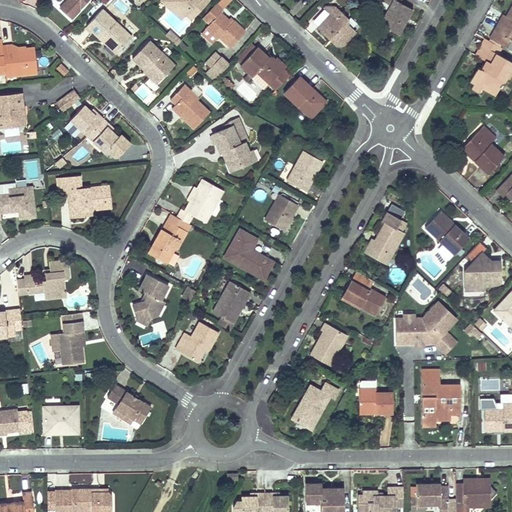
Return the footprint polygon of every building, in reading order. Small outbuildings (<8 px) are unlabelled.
[(66,0),(59,8),(71,19),(88,0),(66,0)] [(168,0),(168,7),(178,7),(185,13),(188,10),(193,16),(208,0),(168,0)] [(392,0),(390,4),(379,24),(399,34),(406,21),(404,20),(406,17),(408,18),(413,9),(400,2),(401,0),(392,0)] [(216,4),(203,17),(209,24),(205,28),(206,29),(217,39),(219,37),(230,47),(245,32),(234,21),(232,23),(228,20),(221,12),(223,10),(216,4)] [(326,6),(317,16),(317,27),(330,13),(329,12),(334,6),(326,6)] [(330,13),(317,27),(330,39),(333,36),(343,45),(355,32),(345,23),(348,20),(334,6),(329,12),(330,13)] [(511,42),(511,6),(501,26),(498,24),(490,38),(506,48),(510,41),(511,42)] [(168,7),(180,18),(185,13),(178,7),(168,7)] [(102,9),(86,25),(101,39),(103,36),(118,51),(132,37),(102,9)] [(185,13),(191,19),(193,16),(188,10),(185,13)] [(506,16),(503,14),(498,24),(501,26),(506,16)] [(201,19),(193,29),(199,33),(206,24),(201,19)] [(206,29),(201,33),(212,44),(217,39),(206,29)] [(178,38),(170,31),(166,35),(174,43),(178,38)] [(101,39),(116,54),(118,51),(103,36),(101,39)] [(330,39),(336,45),(343,45),(333,36),(330,39)] [(505,77),(511,65),(511,62),(498,54),(502,48),(485,38),(476,55),(485,61),(491,64),(486,72),(481,69),(478,67),(470,81),(481,88),(484,83),(498,90),(505,77)] [(146,68),(159,81),(174,65),(149,40),(132,58),(144,69),(146,68)] [(250,42),(235,58),(241,64),(256,47),(250,42)] [(179,46),(184,51),(188,48),(183,43),(179,46)] [(5,73),(6,76),(37,73),(34,47),(26,48),(25,47),(12,48),(11,45),(2,46),(5,73)] [(241,64),(240,65),(252,76),(251,77),(264,89),(269,84),(284,69),(286,66),(276,57),(275,59),(272,61),(269,58),(257,47),(256,47),(241,64)] [(215,52),(205,63),(210,67),(220,57),(215,52)] [(210,67),(205,73),(214,81),(229,64),(221,56),(220,57),(210,67)] [(485,61),(481,69),(486,72),(491,64),(485,61)] [(61,64),(56,69),(64,76),(68,71),(61,64)] [(144,69),(143,71),(157,83),(159,81),(146,68),(144,69)] [(290,75),(284,69),(269,84),(276,90),(290,75)] [(251,77),(248,74),(243,79),(246,82),(251,77)] [(226,80),(222,75),(217,80),(222,84),(226,80)] [(299,76),(284,93),(304,112),(306,109),(313,115),(326,102),(316,92),(315,93),(312,91),(314,90),(299,76)] [(226,80),(222,84),(228,91),(234,85),(228,79),(226,80)] [(478,93),(481,88),(474,83),(471,89),(478,93)] [(481,88),(495,95),(498,90),(484,83),(481,88)] [(184,85),(170,99),(176,104),(172,108),(179,114),(180,113),(182,115),(181,116),(194,128),(209,112),(197,100),(198,99),(184,85)] [(73,91),(57,103),(63,111),(79,98),(73,91)] [(0,95),(0,127),(24,125),(21,93),(3,95),(0,95)] [(84,105),(70,119),(87,136),(103,119),(97,113),(95,115),(90,111),(84,105)] [(304,112),(310,118),(313,115),(306,109),(304,112)] [(248,141),(238,118),(230,121),(223,126),(224,129),(212,134),(212,135),(216,144),(220,152),(226,150),(229,155),(225,159),(230,171),(252,162),(248,152),(249,152),(249,151),(245,142),(248,141)] [(107,127),(109,124),(103,119),(87,136),(104,152),(107,149),(114,156),(118,156),(130,143),(120,134),(118,137),(111,131),(107,127)] [(483,125),(478,131),(490,143),(496,137),(483,125)] [(498,163),(504,156),(477,131),(463,146),(476,159),(474,160),(488,173),(491,170),(498,163)] [(256,160),(252,150),(249,151),(249,152),(248,152),(252,162),(256,160)] [(303,150),(287,180),(306,191),(310,184),(308,182),(314,171),(316,173),(323,161),(303,150)] [(62,157),(55,162),(59,167),(66,162),(62,157)] [(39,178),(35,158),(24,160),(27,180),(39,178)] [(491,170),(494,172),(501,166),(498,163),(491,170)] [(310,184),(316,173),(314,171),(308,182),(310,184)] [(511,174),(496,191),(502,197),(508,191),(511,194),(511,174)] [(67,192),(70,218),(83,216),(82,211),(91,210),(107,208),(105,195),(100,195),(99,186),(81,188),(79,175),(57,178),(58,193),(67,192)] [(223,191),(202,179),(197,188),(193,194),(215,206),(223,191)] [(0,218),(1,219),(1,213),(11,212),(11,209),(17,209),(17,211),(18,219),(35,217),(32,186),(16,188),(15,183),(0,184),(0,218)] [(112,207),(109,185),(99,186),(100,195),(105,195),(107,208),(112,207)] [(280,188),(274,185),(271,190),(277,193),(280,188)] [(215,206),(193,194),(190,201),(184,210),(182,209),(177,217),(183,220),(188,223),(192,215),(206,222),(215,206)] [(279,194),(265,220),(283,230),(288,222),(289,223),(292,218),(290,218),(298,205),(279,194)] [(400,219),(404,211),(391,204),(387,212),(400,219)] [(454,254),(469,238),(454,224),(452,226),(448,222),(450,220),(440,211),(424,227),(443,244),(454,254)] [(367,253),(386,264),(404,233),(402,231),(396,228),(401,219),(400,219),(387,212),(382,221),(385,222),(374,240),(367,253)] [(177,217),(171,214),(167,220),(179,227),(183,220),(177,217)] [(402,231),(407,223),(401,219),(396,228),(402,231)] [(148,252),(166,262),(173,249),(177,248),(191,224),(188,223),(183,220),(179,227),(167,220),(162,229),(161,229),(156,238),(158,239),(155,244),(153,243),(148,252)] [(257,239),(240,229),(224,257),(263,279),(273,262),(258,253),(257,254),(251,251),(252,249),(257,239)] [(367,253),(374,240),(371,239),(364,252),(367,253)] [(483,281),(501,281),(500,261),(491,261),(489,263),(486,260),(488,258),(482,253),(487,248),(479,241),(466,256),(472,262),(469,266),(469,273),(466,274),(466,287),(471,289),(477,289),(480,288),(483,286),(483,281)] [(454,254),(443,244),(437,250),(448,260),(454,254)] [(28,288),(28,293),(44,292),(44,294),(66,292),(64,279),(69,279),(68,265),(60,260),(49,261),(49,269),(50,272),(45,272),(46,280),(36,281),(35,274),(24,275),(24,278),(25,289),(28,288)] [(373,281),(356,271),(342,296),(360,306),(359,307),(360,307),(375,315),(385,296),(370,288),(373,281)] [(147,274),(139,289),(145,292),(148,293),(144,300),(141,302),(133,304),(136,317),(144,314),(150,317),(158,315),(165,301),(161,300),(168,285),(147,274)] [(17,279),(18,295),(28,293),(28,288),(25,289),(24,278),(17,279)] [(230,281),(213,311),(222,316),(218,323),(229,329),(240,311),(237,309),(243,298),(246,300),(250,292),(230,281)] [(188,286),(182,297),(190,302),(196,291),(188,286)] [(446,295),(450,291),(444,286),(441,290),(446,295)] [(511,290),(494,310),(506,321),(511,327),(511,290)] [(342,296),(341,299),(359,309),(360,307),(359,307),(360,306),(342,296)] [(237,309),(240,311),(246,300),(243,298),(237,309)] [(445,331),(456,319),(438,301),(423,318),(414,318),(403,318),(401,318),(401,331),(396,331),(396,343),(414,343),(415,343),(415,337),(423,337),(423,343),(424,343),(434,343),(445,353),(456,341),(445,331)] [(0,336),(15,335),(14,330),(22,329),(20,309),(4,311),(4,313),(0,313),(0,336)] [(188,309),(184,315),(192,320),(195,313),(188,309)] [(62,314),(64,333),(51,334),(53,351),(61,350),(62,364),(83,362),(82,346),(80,331),(83,331),(81,312),(62,314)] [(136,317),(135,319),(146,325),(150,317),(144,314),(136,317)] [(486,325),(479,318),(475,323),(482,330),(486,325)] [(185,333),(175,349),(198,361),(204,350),(206,346),(209,347),(210,348),(218,332),(200,321),(191,336),(185,333)] [(511,337),(511,327),(506,321),(501,327),(511,337)] [(317,342),(310,354),(330,366),(347,335),(325,322),(321,330),(323,331),(326,333),(319,344),(317,342)] [(478,338),(482,334),(471,323),(464,330),(470,336),(472,333),(478,338)] [(319,344),(326,333),(323,331),(317,342),(319,344)] [(423,337),(415,337),(415,343),(414,343),(415,345),(424,345),(424,343),(423,343),(423,337)] [(439,369),(421,369),(422,425),(435,425),(435,419),(435,413),(448,413),(460,413),(460,384),(440,385),(439,369)] [(299,404),(291,418),(311,429),(330,396),(334,399),(339,390),(324,382),(320,390),(310,384),(301,400),(303,401),(301,405),(299,404)] [(115,385),(107,396),(118,403),(115,408),(124,413),(121,417),(131,423),(137,413),(144,417),(150,406),(139,399),(136,398),(135,400),(132,398),(133,396),(131,394),(115,385)] [(393,413),(392,392),(376,392),(376,388),(360,388),(359,388),(359,409),(375,409),(376,413),(393,413)] [(140,397),(132,392),(131,394),(133,396),(132,398),(135,400),(136,398),(139,399),(140,397)] [(498,408),(493,398),(479,398),(479,409),(484,409),(484,431),(494,430),(503,430),(503,425),(511,424),(511,403),(502,403),(502,408),(498,408)] [(43,406),(44,434),(52,434),(52,430),(78,429),(78,405),(43,406)] [(115,408),(112,412),(121,417),(124,413),(115,408)] [(17,409),(0,410),(0,434),(2,434),(2,431),(6,431),(20,430),(17,409)] [(490,499),(497,492),(490,484),(482,478),(479,481),(474,481),(471,478),(467,478),(463,482),(455,483),(455,511),(467,511),(465,510),(468,507),(471,509),(474,507),(478,502),(483,507),(490,499)] [(343,511),(343,487),(321,488),(321,483),(305,483),(306,503),(320,502),(320,511),(343,511)] [(448,498),(448,486),(440,486),(440,483),(416,484),(416,497),(411,497),(411,511),(425,511),(425,504),(439,504),(440,507),(441,507),(448,507),(448,498)] [(388,511),(388,505),(396,504),(401,504),(401,507),(403,507),(403,487),(388,487),(388,495),(377,495),(377,490),(363,490),(363,494),(358,494),(358,511),(388,511)] [(55,492),(55,511),(111,511),(111,495),(108,492),(90,492),(90,488),(71,488),(71,489),(71,491),(55,491),(55,492)] [(0,511),(24,511),(25,511),(34,511),(31,491),(22,492),(23,501),(0,503),(0,511)] [(55,511),(55,492),(47,492),(47,511),(55,511)] [(264,511),(264,493),(256,493),(256,496),(241,496),(241,511),(264,511)] [(264,493),(264,511),(288,511),(288,495),(279,496),(273,496),(273,493),(264,493)] [(455,511),(456,498),(448,498),(448,507),(441,507),(441,511),(455,511)]
